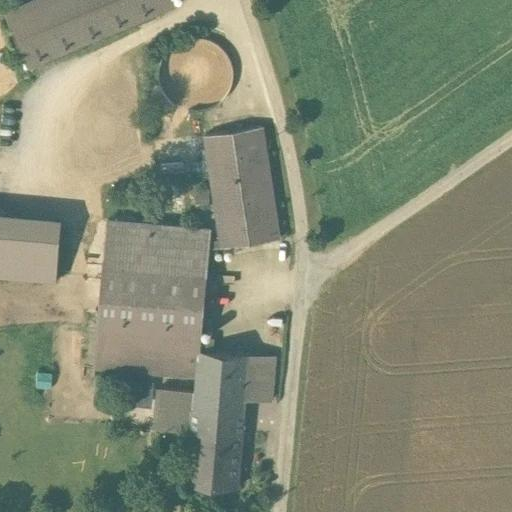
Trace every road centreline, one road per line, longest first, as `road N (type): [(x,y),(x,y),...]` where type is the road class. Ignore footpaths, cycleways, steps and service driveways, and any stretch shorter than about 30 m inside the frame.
road 1 (residential): [(244,0),(288,146),(298,211),(301,291),(283,511)]
road 2 (track): [(301,291),(343,251),(511,136)]
